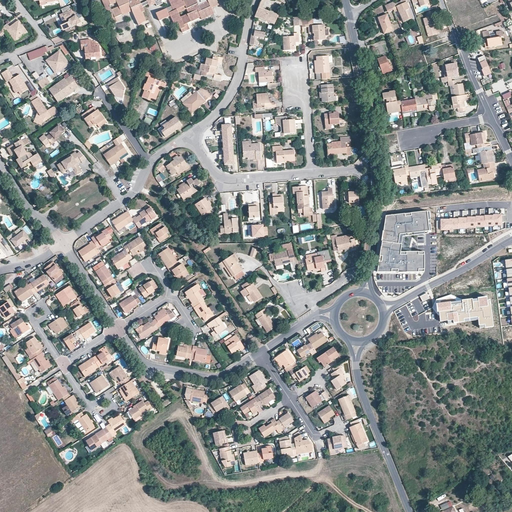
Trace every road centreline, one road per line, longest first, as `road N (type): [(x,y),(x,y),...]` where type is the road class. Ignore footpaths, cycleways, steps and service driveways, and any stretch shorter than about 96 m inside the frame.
road 1 (residential): [(118,329),(142,362),(212,378),(260,351)]
road 2 (tertiary): [(355,358),(408,511)]
road 3 (residential): [(187,134),(233,90),(256,0)]
road 4 (residential): [(187,134),(225,179),(312,173)]
road 5 (tertiary): [(349,15),(372,154)]
road 6 (residential): [(491,117),(441,0)]
road 7 (residential): [(400,301),(511,239)]
road 8 (residential): [(62,243),(134,192),(148,163)]
